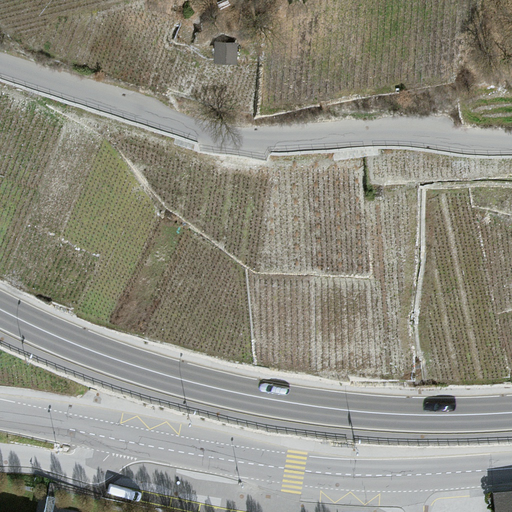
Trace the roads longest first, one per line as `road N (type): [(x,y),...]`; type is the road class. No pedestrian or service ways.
road 1 (tertiary): [(0,309),(138,366),(269,399),(362,412),(511,412)]
road 2 (unclassified): [(511,142),(234,132),(0,65)]
road 3 (tertiary): [(412,475),(294,471),(114,438)]
road 4 (unclassified): [(0,454),(96,464),(114,438)]
